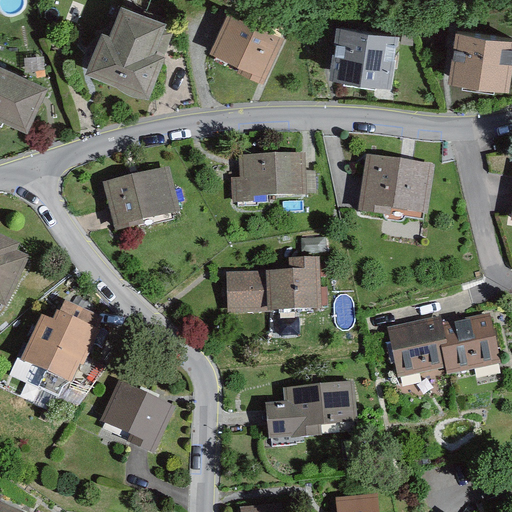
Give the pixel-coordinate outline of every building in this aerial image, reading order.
[(165,25),(125,10),(114,39),(107,36),(93,71),(149,94),(164,58),(153,54),(165,25)] [(282,39),(232,16),(215,52),(245,66),(242,72),(263,81),(282,39)] [(398,36),(346,29),(339,78),(391,85),(398,36)] [(511,80),(511,39),(466,33),(459,82),(511,89),(511,80)] [(46,89),(0,68),(0,115),(28,129),(42,98),(46,89)] [(306,159),(244,162),(245,183),(236,184),(237,205),(255,205),(255,199),(308,197),(306,159)] [(405,167),(372,162),(368,193),(365,215),(393,219),(394,213),(430,217),(436,171),(405,167)] [(170,174),(109,189),(116,215),(119,230),(181,215),(170,174)] [(0,301),(8,305),(28,264),(15,257),(18,251),(0,241),(0,301)] [(277,277),(233,278),(234,313),(277,312),(277,309),(325,308),(324,259),(297,260),(297,270),(277,270),(277,277)] [(47,325),(30,364),(75,383),(82,367),(86,368),(103,328),(67,312),(59,330),(47,325)] [(488,317),(439,327),(447,364),(449,372),(497,362),(488,317)] [(399,374),(447,364),(439,327),(438,320),(390,330),(399,374)] [(357,384),(292,389),(293,405),(272,406),(275,448),(298,446),(297,434),(325,432),(324,420),(359,417),(357,384)] [(175,412),(123,390),(109,423),(138,435),(135,443),(157,453),(175,412)] [(0,511),(42,511),(3,494),(4,493),(0,491),(0,511)] [(375,511),(375,500),(338,504),(338,511),(375,511)]
